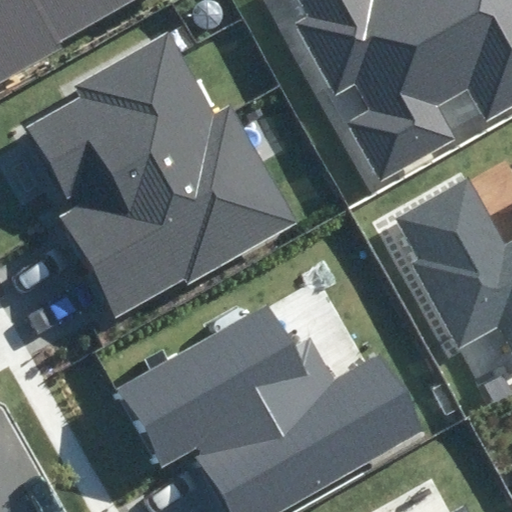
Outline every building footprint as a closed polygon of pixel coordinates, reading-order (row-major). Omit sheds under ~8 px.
[(0,0),(0,82),(146,0),(0,0)] [(511,0),(307,0),(316,15),(304,22),(340,85),(359,74),(378,107),(353,121),(384,177),(456,137),(436,102),(464,87),(482,118),(511,101),(511,0)] [(196,19),(199,23),(202,26),(206,27),(210,27),(215,26),(218,23),(220,19),(221,15),(220,11),(218,7),(215,4),(211,2),(207,2),(203,3),(200,5),(197,8),(196,11),(195,15),(196,19)] [(21,124),(65,199),(213,114),(170,39),(21,124)] [(230,104),(213,114),(65,199),(71,209),(56,217),(114,315),(183,275),(189,285),(299,221),(230,104)] [(465,177),(386,220),(461,357),(497,337),(511,363),(511,237),(501,244),(465,177)] [(289,511),(427,434),(380,351),(320,385),(274,304),(119,392),(166,473),(193,458),(223,511),(289,511)]
